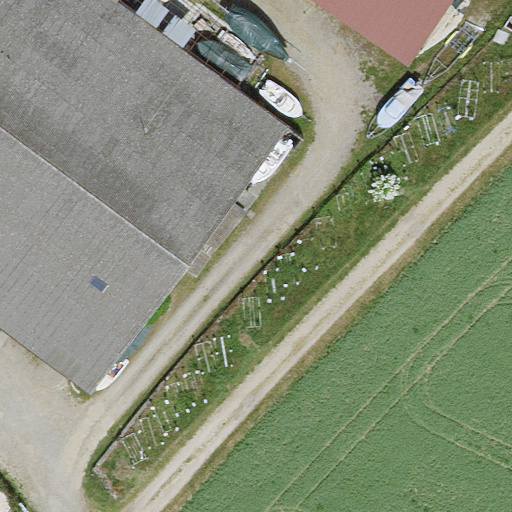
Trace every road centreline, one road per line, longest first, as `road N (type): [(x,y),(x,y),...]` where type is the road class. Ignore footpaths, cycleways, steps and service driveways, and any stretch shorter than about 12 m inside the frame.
road 1 (track): [(67,511),(81,449),(103,416),(344,146),(463,40),(494,0)]
road 2 (track): [(511,129),(142,511)]
road 3 (track): [(390,106),(242,0)]
